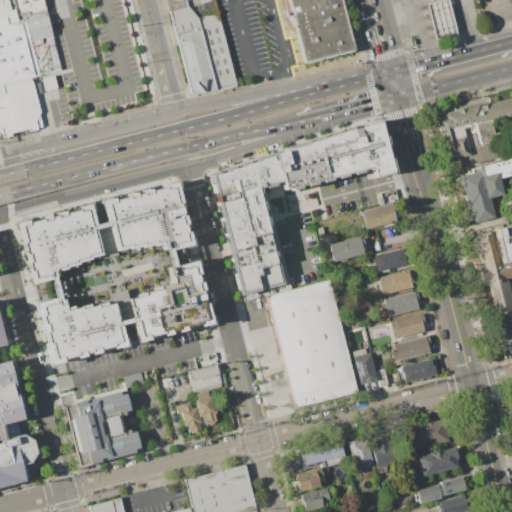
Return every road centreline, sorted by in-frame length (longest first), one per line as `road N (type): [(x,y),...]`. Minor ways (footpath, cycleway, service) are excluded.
road 1 (residential): [(66,489),(472,386)]
road 2 (residential): [(0,214),(188,167),(288,135),(316,117)]
road 3 (residential): [(310,93),(263,91),(200,103),(0,159)]
road 4 (tertiary): [(398,96),(472,386)]
road 5 (secondary): [(310,93),(23,169)]
road 6 (secondary): [(28,187),(298,121)]
road 7 (residential): [(0,231),(66,489)]
road 8 (residential): [(222,307),(276,511)]
road 9 (residential): [(222,307),(188,167)]
road 10 (tertiary): [(472,386),(504,511)]
road 11 (secondary): [(511,42),(392,72)]
